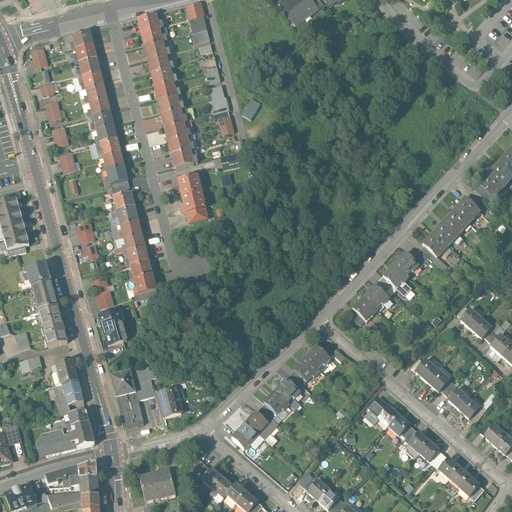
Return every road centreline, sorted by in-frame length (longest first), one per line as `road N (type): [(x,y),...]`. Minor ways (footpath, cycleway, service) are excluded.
road 1 (residential): [(318,319),(509,115)]
road 2 (tertiary): [(110,453),(40,185)]
road 3 (residential): [(193,272),(173,258),(110,16)]
road 4 (residential): [(318,319),(509,489)]
road 5 (residential): [(203,429),(318,319)]
road 6 (tertiary): [(40,185),(0,45)]
road 7 (unclassified): [(378,0),(417,44),(472,86)]
road 8 (residential): [(203,429),(294,511)]
